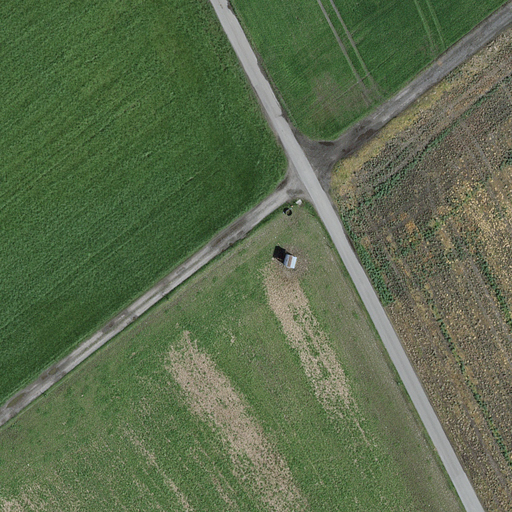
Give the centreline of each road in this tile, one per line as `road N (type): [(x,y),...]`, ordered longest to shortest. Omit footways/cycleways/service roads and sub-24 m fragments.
road 1 (track): [(511,15),(0,419)]
road 2 (unclassified): [(472,511),(217,0)]
